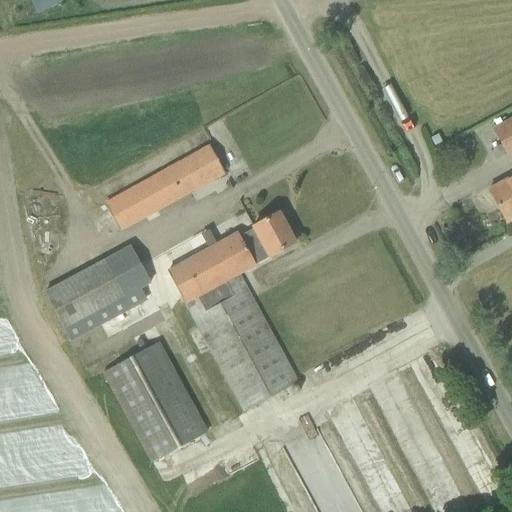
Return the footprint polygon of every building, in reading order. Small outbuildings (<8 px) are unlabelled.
[(63,3),(61,0),(28,0),(37,16),(63,3)] [(511,155),(511,118),(492,130),(507,158),(511,155)] [(430,139),(434,147),(442,143),(438,136),(430,139)] [(116,231),(224,178),(209,147),(101,200),(116,231)] [(511,221),(511,177),(488,191),(506,224),(511,221)] [(237,276),(295,244),(278,214),(252,228),(253,230),(239,238),(237,235),(167,273),(185,305),(237,276)] [(44,295),(63,330),(148,284),(129,249),(44,295)] [(205,435),(158,342),(100,371),(147,464),(205,435)] [(372,392),(406,461),(427,451),(392,382),(372,392)]
